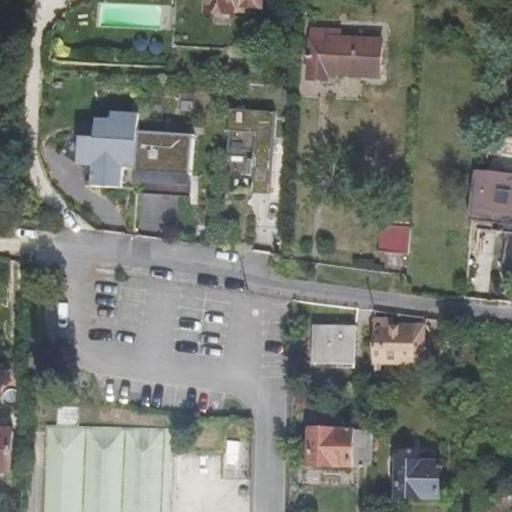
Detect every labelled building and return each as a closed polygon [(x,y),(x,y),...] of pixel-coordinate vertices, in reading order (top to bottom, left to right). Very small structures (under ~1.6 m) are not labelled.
[(212,0),(212,12),(238,14),(239,7),(267,9),(267,0),(212,0)] [(336,75),(360,77),(363,40),(335,38),(335,43),(328,42),(329,35),(318,34),(314,79),(335,81),(336,75)] [(363,40),(360,77),(382,79),(385,42),(363,40)] [(273,191),(277,110),(233,108),(229,188),(273,191)] [(195,191),(197,132),(141,129),(142,111),(113,109),(113,117),(98,117),(97,137),(81,137),(80,166),(95,167),(94,186),(195,191)] [(511,227),(511,171),(477,170),(473,226),(511,227)] [(380,254),(408,256),(410,228),(382,226),(380,254)] [(390,325),(374,324),(373,368),(420,368),(420,352),(410,351),(410,331),(389,330),(390,325)] [(354,357),(355,326),(317,325),(315,356),(354,357)] [(420,331),(410,331),(410,351),(420,352),(420,331)] [(311,400),(300,401),(300,412),(312,412),(311,400)] [(163,511),(166,432),(71,428),(72,411),(51,410),(50,428),(39,428),(35,511),(163,511)] [(195,423),(194,433),(194,455),(225,455),(226,440),(250,440),(250,424),(195,423)] [(16,431),(0,430),(0,473),(14,474),(16,431)] [(372,468),(372,432),(317,431),(315,467),(372,468)] [(441,500),(441,464),(400,463),(399,499),(441,500)] [(511,511),(511,499),(510,500),(504,499),(477,499),(477,503),(470,503),(469,511),(511,511)]
